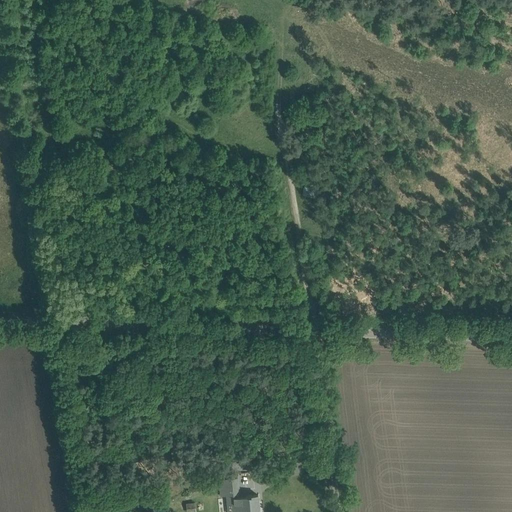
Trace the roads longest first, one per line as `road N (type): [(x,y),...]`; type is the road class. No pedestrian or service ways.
road 1 (unclassified): [(306,327),(0,320)]
road 2 (unclassified): [(511,333),(306,327)]
road 3 (unclassified): [(326,461),(306,327)]
